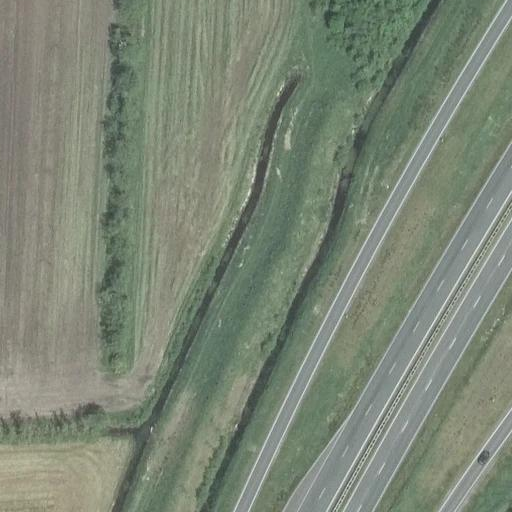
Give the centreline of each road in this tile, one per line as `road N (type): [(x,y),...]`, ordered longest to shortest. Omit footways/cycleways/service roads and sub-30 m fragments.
road 1 (trunk): [(511,6),(341,301),(240,511)]
road 2 (trunk): [(511,168),(312,511)]
road 3 (trunk): [(355,511),(511,243)]
